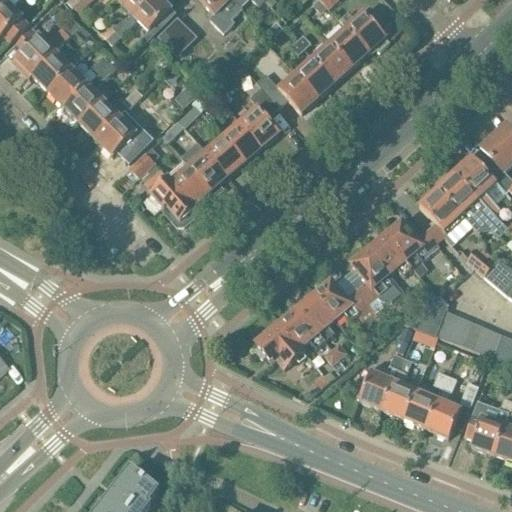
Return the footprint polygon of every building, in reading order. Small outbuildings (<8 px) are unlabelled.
[(0,0),(0,12),(7,5),(12,0),(0,0)] [(18,0),(12,0),(7,5),(0,12),(0,44),(23,22),(12,11),(21,2),(18,0)] [(75,0),(67,9),(72,15),(76,11),(84,3),(86,0),(75,0)] [(89,8),(95,2),(92,0),(86,0),(84,3),(89,8)] [(119,0),(116,3),(132,20),(152,0),(119,0)] [(171,14),(157,0),(152,0),(132,20),(125,27),(130,33),(138,26),(148,36),(171,14)] [(242,14),(228,0),(194,0),(215,21),(213,24),(225,36),(234,27),(232,25),(242,14)] [(259,0),(228,0),(242,14),(244,16),(254,5),(262,13),(268,8),(259,0)] [(301,8),(308,2),(306,0),(295,0),(294,1),(301,8)] [(323,0),(319,4),(327,11),(329,13),(341,0),(323,0)] [(321,17),(327,11),(319,4),(313,10),(321,17)] [(367,13),(347,31),(370,57),(373,54),(377,59),(387,49),(383,45),(384,44),(376,35),(382,29),(367,13)] [(14,50),(20,56),(14,61),(16,63),(12,66),(21,74),(24,71),(31,78),(55,54),(77,32),(80,30),(75,24),(50,49),(32,31),(14,50)] [(272,43),(283,33),(277,26),(266,37),(272,43)] [(125,27),(107,45),(113,50),(130,33),(125,27)] [(75,35),(84,45),(90,39),(81,29),(75,35)] [(353,72),(370,57),(347,31),(330,47),(353,72)] [(164,39),(159,44),(179,64),(184,58),(164,39)] [(298,44),(307,53),(312,48),(304,39),(298,44)] [(307,53),(298,44),(292,50),(300,59),(307,53)] [(336,87),(353,72),(330,47),(313,62),(336,87)] [(71,71),(60,59),(55,54),(31,78),(47,94),(71,71)] [(82,82),(71,71),(47,94),(63,111),(87,87),(95,79),(109,65),(104,60),(82,82)] [(336,87),(313,62),(296,78),(319,103),(336,87)] [(95,79),(100,84),(114,70),(109,65),(95,79)] [(261,93),(279,114),(290,105),(302,118),(319,103),(296,78),(279,93),(265,77),(255,86),(246,76),(238,84),(251,98),(259,91),(261,93)] [(187,92),(196,101),(202,95),(193,85),(187,92)] [(103,103),(87,87),(63,111),(79,127),(103,103)] [(129,111),(142,99),(136,93),(123,106),(128,111),(129,111)] [(269,123),(279,114),(261,93),(250,103),(258,112),(241,127),(263,153),(281,138),(269,123)] [(142,99),(129,111),(134,117),(147,104),(142,99)] [(103,103),(79,127),(96,143),(120,119),(103,103)] [(227,124),(234,118),(226,109),(219,115),(227,124)] [(185,133),(201,117),(195,110),(179,126),(184,132),(185,133)] [(128,111),(120,119),(96,143),(112,160),(136,136),(126,126),(134,117),(129,111),(128,111)] [(173,143),(184,132),(179,126),(163,142),(168,148),(173,143)] [(246,167),(263,153),(241,127),(224,141),(246,167)] [(511,184),(505,178),(511,171),(511,133),(508,130),(482,154),(472,162),(497,188),(506,198),(510,194),(511,192),(511,184)] [(206,156),(229,183),(246,167),(224,141),(206,156)] [(221,189),(229,183),(206,156),(198,147),(181,162),(189,171),(216,202),(225,194),(221,189)] [(152,153),(146,158),(155,167),(161,161),(152,153)] [(156,168),(155,167),(146,158),(131,174),(140,184),(156,168)] [(472,162),(471,164),(466,163),(461,168),(462,172),(454,179),(479,205),(492,218),(494,221),(502,213),(496,207),(506,198),(497,188),(472,162)] [(189,171),(173,185),(195,211),(202,206),(206,210),(216,202),(189,171)] [(197,213),(195,211),(173,185),(167,179),(166,179),(158,187),(161,190),(151,198),(172,223),(170,224),(177,232),(185,232),(198,221),(193,216),(197,213)] [(479,205),(454,179),(448,186),(443,185),(438,189),(439,194),(438,195),(462,221),(471,230),(478,237),(492,234),(500,227),(494,221),(492,218),(479,205)] [(438,195),(437,196),(433,195),(427,200),(427,204),(420,212),(434,227),(432,228),(451,249),(471,230),(462,221),(438,195)] [(393,232),(394,233),(386,241),(414,275),(420,282),(428,275),(422,268),(440,253),(427,238),(419,245),(403,226),(401,228),(400,226),(393,232)] [(500,227),(492,234),(500,242),(508,234),(507,233),(500,227)] [(386,241),(377,247),(376,246),(368,253),(390,280),(398,273),(405,282),(414,275),(386,241)] [(367,287),(357,295),(369,310),(377,303),(378,304),(381,306),(384,307),(388,306),(402,294),(390,280),(368,253),(359,260),(360,262),(352,269),(367,287)] [(468,267),(506,300),(511,293),(511,273),(498,266),(496,268),(479,254),(468,267)] [(379,321),(369,310),(357,295),(347,304),(332,286),(323,292),(322,291),(314,298),(336,325),(344,318),(351,326),(359,319),(368,330),(379,321)] [(437,302),(429,293),(424,297),(423,305),(427,310),(437,302)] [(336,325),(314,298),(305,305),(306,307),(298,314),(326,348),(335,340),(328,331),(336,325)] [(416,334),(430,339),(437,322),(446,315),(448,310),(440,300),(421,317),(405,330),(416,334)] [(280,327),(281,328),(306,358),(307,357),(303,352),(310,347),(316,355),(326,348),(298,314),(290,321),(288,319),(284,323),(280,327)] [(437,322),(430,339),(442,344),(452,317),(446,315),(437,322)] [(452,317),(442,344),(454,348),(463,322),(452,317)] [(463,322),(454,348),(465,352),(475,327),(463,322)] [(285,375),(306,358),(281,328),(280,327),(271,333),(273,335),(256,349),(258,352),(255,355),(263,364),(266,361),(273,370),(278,366),(285,375)] [(475,327),(465,352),(477,356),(486,332),(475,327)] [(486,332),(477,356),(489,361),(498,337),(486,332)] [(404,359),(414,336),(405,333),(395,356),(404,359)] [(498,337),(489,361),(500,365),(509,341),(498,337)] [(511,342),(509,341),(500,365),(511,369),(511,342)] [(332,355),(340,365),(347,358),(339,349),(332,355)] [(340,365),(332,355),(325,361),(333,371),(340,365)] [(389,372),(398,376),(403,363),(395,359),(389,372)] [(403,363),(398,376),(407,380),(412,367),(403,363)] [(359,407),(381,416),(394,386),(398,376),(389,372),(388,375),(374,370),(359,407)] [(381,416),(404,425),(416,396),(403,390),(407,380),(398,376),(394,386),(381,416)] [(315,384),(322,392),(329,386),(323,378),(315,384)] [(442,394),(448,382),(439,378),(434,391),(442,394)] [(457,385),(448,382),(442,394),(452,398),(457,385)] [(461,409),(470,413),(478,394),(468,390),(461,409)] [(416,396),(404,425),(426,435),(438,405),(416,396)] [(509,420),(511,412),(511,406),(505,404),(501,414),(500,416),(509,420)] [(461,415),(438,405),(426,435),(449,444),(461,415)] [(501,414),(478,406),(465,443),(473,446),(471,453),(494,461),(509,420),(500,416),(501,414)] [(509,420),(494,461),(511,467),(511,421),(509,420)] [(132,474),(102,511),(150,511),(153,509),(150,507),(159,495),(132,474)]
